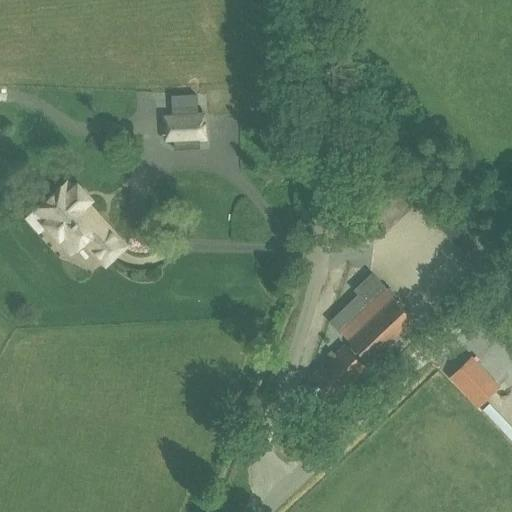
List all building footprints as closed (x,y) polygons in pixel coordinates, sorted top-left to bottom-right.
[(172,96),(173,118),(168,118),(168,138),(174,138),(175,150),(199,149),(199,137),(205,137),(204,116),(198,117),(197,95),(172,96)] [(126,248),(119,240),(67,183),(35,212),(71,252),(81,242),(105,267),(126,248)] [(473,247),(441,212),(433,218),(465,254),(473,247)] [(331,321),(341,331),(370,362),(393,340),(415,320),(372,275),(356,290),(366,300),(361,306),(358,308),(352,302),(331,321)] [(365,367),(346,347),(314,377),(333,398),(365,367)] [(471,358),(451,377),(478,406),(499,387),(471,358)]
